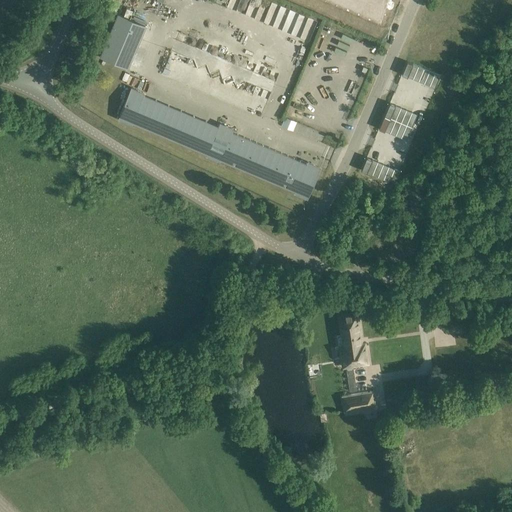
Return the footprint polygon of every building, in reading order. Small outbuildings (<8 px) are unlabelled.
[(318,0),(381,27),(391,0),(318,0)] [(145,25),(118,14),(101,55),(127,66),(145,25)] [(407,61),(402,74),(435,88),(440,75),(407,61)] [(320,167),(131,87),(118,118),(132,123),(132,122),(207,153),(206,155),(219,160),(220,159),(294,190),(294,192),(307,197),(320,167)] [(390,103),(379,128),(406,140),(417,114),(390,103)] [(282,127),(293,129),(295,120),(283,118),(282,127)] [(367,157),(361,170),(389,181),(391,176),(396,178),(399,171),(367,157)] [(339,315),(342,335),(336,336),(338,347),(335,347),(336,356),(342,355),(343,366),(367,362),(364,343),(361,343),(357,312),(339,315)] [(348,394),(341,395),(343,411),(376,406),(374,391),(348,394)] [(396,424),(398,433),(408,431),(406,422),(396,424)]
